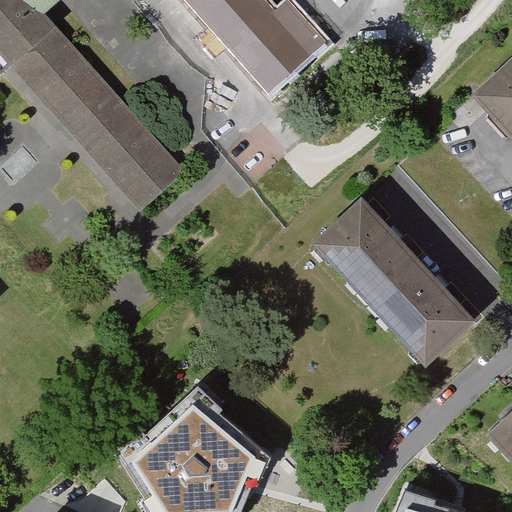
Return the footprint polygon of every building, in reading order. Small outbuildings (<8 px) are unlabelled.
[(0,0),(0,45),(140,204),(183,167),(36,0),(0,0)] [(260,0),(181,0),(273,103),(317,63),(332,51),(292,6),(278,19),(260,0)] [(511,67),(479,97),(511,132),(511,67)] [(474,320),(363,202),(319,243),(429,361),(474,320)] [(219,414),(223,409),(199,386),(121,454),(144,499),(141,501),(146,511),(241,511),(270,459),(219,414)] [(511,416),(492,435),(511,457),(511,416)] [(455,511),(434,506),(436,501),(405,491),(395,511),(455,511)]
